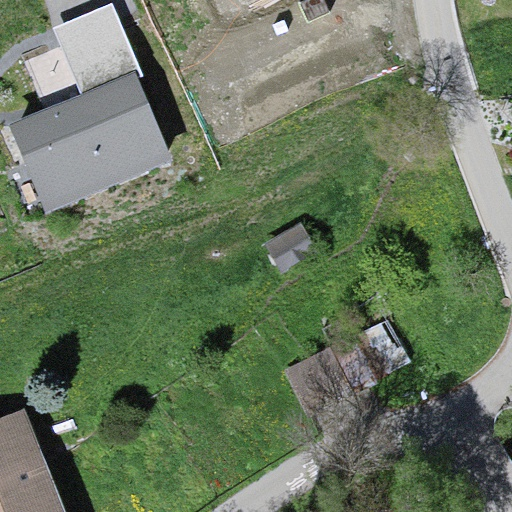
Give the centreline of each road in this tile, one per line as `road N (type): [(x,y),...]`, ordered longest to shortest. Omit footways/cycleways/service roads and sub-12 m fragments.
road 1 (unclassified): [(511,249),(473,157),(433,0)]
road 2 (residential): [(237,511),(290,476),(458,409)]
